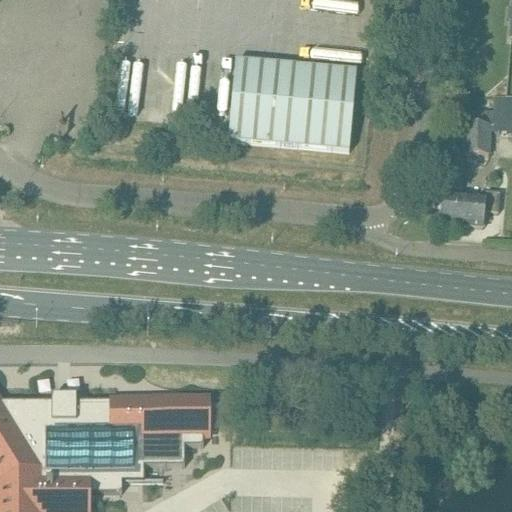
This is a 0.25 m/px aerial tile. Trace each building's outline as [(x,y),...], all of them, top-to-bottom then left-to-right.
[(239,63),(231,145),(358,156),(365,74),(239,63)] [(493,134),(511,134),(511,102),(494,102),(493,134)] [(489,128),(465,127),(464,157),(488,158),(489,128)] [(439,227),(483,231),(484,216),(498,217),(499,196),(485,195),(484,201),(442,197),(439,227)] [(0,511),(78,511),(78,495),(111,496),(111,486),(154,487),(154,471),(177,471),(177,451),(198,452),(198,442),(202,443),(203,407),(0,404),(0,511)]
